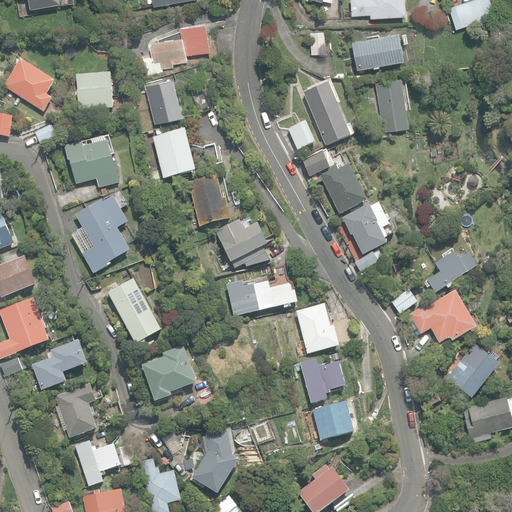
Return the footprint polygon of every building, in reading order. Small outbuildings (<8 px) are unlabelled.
[(30,0),(32,8),(61,3),(62,5),(76,2),(75,0),(72,0),(64,2),(63,0),(30,0)] [(371,14),(371,18),(407,15),(405,0),(350,0),(352,16),(371,14)] [(470,0),(449,7),(456,29),(495,16),(490,0),(470,0)] [(123,60),(127,83),(163,72),(163,69),(174,67),(173,64),(188,61),(187,56),(212,51),(207,24),(181,28),(182,30),(158,39),(158,42),(150,43),(153,58),(144,60),(143,56),(123,60)] [(310,33),(311,55),(327,53),(325,32),(310,33)] [(352,41),(358,69),(374,66),(374,68),(380,67),(379,65),(405,60),(400,32),(352,41)] [(38,108),(45,112),(54,99),(49,95),(57,82),(24,61),(6,88),(28,102),(27,104),(36,110),(38,108)] [(77,74),(80,111),(114,108),(111,71),(77,74)] [(376,82),(383,132),(409,127),(402,77),(396,79),(394,73),(387,74),(388,80),(376,82)] [(146,85),(156,123),(184,117),(174,78),(146,85)] [(304,93),(326,146),(351,135),(329,82),(304,93)] [(193,96),(201,113),(212,107),(204,91),(193,96)] [(0,135),(11,138),(15,118),(0,114),(0,135)] [(289,130),(298,151),(316,143),(307,122),(289,130)] [(37,133),(42,144),(57,138),(52,127),(37,133)] [(153,138),(163,180),(197,172),(200,167),(219,162),(215,144),(198,148),(187,129),(153,138)] [(97,179),(100,189),(121,183),(112,155),(115,154),(110,136),(65,147),(69,161),(70,161),(78,185),(97,179)] [(46,148),(48,153),(55,151),(53,145),(46,148)] [(323,181),(340,215),(367,201),(349,165),(339,170),(336,164),(333,166),(326,151),(303,161),(315,186),(323,181)] [(189,182),(200,227),(232,219),(227,198),(224,199),(218,175),(189,182)] [(474,187),(478,184),(478,179),(476,176),(472,176),(469,178),(468,183),(471,187),(474,187)] [(73,235),(95,274),(113,264),(112,262),(132,251),(119,229),(130,223),(115,197),(105,202),(103,200),(77,215),(84,228),(73,235)] [(353,235),(363,255),(388,243),(385,238),(393,234),(379,205),(371,209),(370,205),(343,217),(351,236),(353,235)] [(0,249),(15,244),(4,214),(0,215),(0,249)] [(216,232),(235,269),(245,264),(247,267),(272,261),(264,247),(269,244),(258,223),(245,229),(240,219),(216,232)] [(355,263),(361,273),(379,263),(373,252),(355,263)] [(427,281),(435,293),(477,266),(469,253),(459,260),(454,252),(435,264),(440,272),(427,281)] [(0,303),(12,299),(11,295),(37,285),(26,257),(9,263),(8,260),(0,262),(0,303)] [(108,293),(137,345),(142,342),(143,345),(147,342),(146,340),(164,330),(136,278),(108,293)] [(227,285),(235,317),(285,306),(285,308),(291,306),(291,304),(298,303),(296,291),(292,291),(290,284),(270,289),(269,282),(244,287),(243,281),(227,285)] [(392,302),(400,314),(418,302),(409,290),(392,302)] [(431,328),(440,343),(450,337),(453,341),(477,327),(456,291),(426,309),(424,305),(409,314),(421,334),(431,328)] [(0,343),(0,359),(0,360),(52,341),(35,298),(1,311),(11,340),(0,343)] [(297,312),(308,354),(340,346),(335,326),(331,327),(325,304),(297,312)] [(34,364),(43,391),(68,382),(65,373),(89,364),(81,340),(52,350),(54,357),(34,364)] [(455,390),(466,399),(469,395),(472,398),(499,363),(497,361),(499,358),(488,349),(486,352),(475,343),(447,379),(457,387),(455,390)] [(143,366),(156,401),(172,395),(171,392),(198,383),(184,346),(163,354),(164,358),(143,366)] [(24,355),(0,365),(5,377),(29,368),(24,355)] [(301,363),(312,403),(328,399),(327,393),(331,392),(330,390),(346,385),(340,362),(320,367),(317,359),(301,363)] [(57,396),(71,438),(99,429),(91,404),(98,402),(92,384),(57,396)] [(417,399),(423,410),(441,401),(435,390),(417,399)] [(473,438),(474,443),(491,439),(490,433),(511,427),(511,398),(507,399),(507,398),(468,407),(469,409),(463,410),(470,438),(473,438)] [(242,399),(224,403),(229,426),(246,422),(242,399)] [(331,437),(332,441),(343,439),(342,434),(355,431),(347,401),(313,410),(321,440),(331,437)] [(104,408),(107,420),(124,416),(120,403),(104,408)] [(193,477),(219,494),(242,459),(234,454),(229,431),(207,437),(210,451),(193,477)] [(75,446),(88,487),(105,481),(102,472),(136,461),(131,445),(119,448),(117,443),(94,450),(91,441),(75,446)] [(141,462),(153,511),(171,511),(169,504),(183,500),(176,471),(161,474),(160,467),(157,468),(155,459),(141,462)] [(298,492),(312,511),(321,511),(350,490),(332,467),(329,469),(326,465),(313,475),(316,479),(298,492)] [(84,497),(87,511),(128,511),(124,489),(101,493),(101,490),(95,491),(96,494),(84,497)] [(332,505),(337,511),(339,511),(358,499),(352,491),(332,505)] [(217,511),(244,511),(229,493),(213,507),(217,511)] [(53,508),(54,511),(74,511),(70,501),(53,508)]
